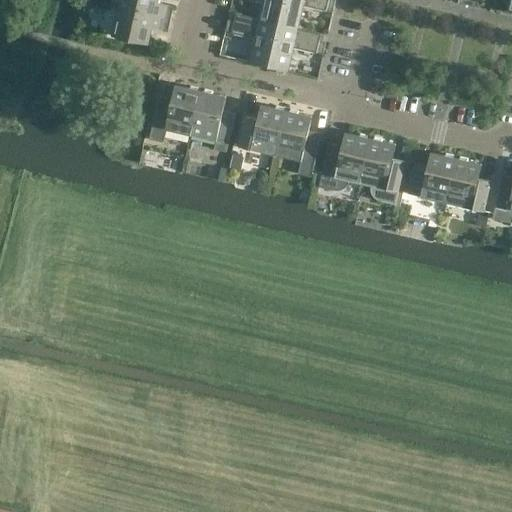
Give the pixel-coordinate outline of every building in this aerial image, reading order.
[(158,3),(158,0),(120,0),(119,7),(171,19),(171,17),(170,17),(172,8),(173,8),(174,6),(158,3)] [(278,24),(283,0),(263,0),(259,18),(259,19),(278,24)] [(283,0),(278,24),(298,28),(298,27),(303,5),(326,11),(326,10),(333,12),(335,0),(283,0)] [(152,28),(155,28),(168,31),(168,29),(167,29),(169,20),(170,21),(171,19),(119,7),(112,34),(148,43),(152,28)] [(268,66),(278,24),(259,19),(259,18),(236,13),(234,20),(228,19),(225,31),(231,32),(231,33),(254,38),(249,62),(268,66)] [(321,33),(298,27),(298,28),(278,24),(268,66),(288,71),(293,47),(317,53),(317,52),(323,54),(326,42),(319,40),(321,33)] [(191,134),(201,90),(199,90),(198,88),(190,86),(189,88),(175,85),(171,103),(170,102),(169,103),(161,101),(161,100),(160,100),(161,96),(159,95),(149,139),(164,142),(167,129),(191,134)] [(203,91),(201,90),(191,134),(229,143),(236,113),(235,113),(233,117),(232,117),(232,118),(223,116),(224,115),(222,114),(226,96),(213,93),(212,91),(205,89),(203,91)] [(276,154),(287,110),(284,110),(284,107),(276,106),(274,108),(261,104),(257,123),(255,122),(255,123),(246,121),(247,120),(245,120),(246,115),(245,115),(238,146),(276,154)] [(289,111),(287,110),(276,154),(302,160),(299,174),(313,177),(324,133),(320,133),(319,137),(318,137),(318,138),(309,136),(309,135),(308,134),(312,116),(299,113),(298,111),(290,109),(289,111)] [(360,182),(370,138),(368,138),(368,135),(360,133),(358,135),(345,132),(341,150),(339,150),(339,151),(330,149),(331,147),(329,147),(330,143),(329,143),(319,187),(333,190),(333,189),(337,190),(342,189),(345,187),(348,184),(349,180),(360,182)] [(373,139),(370,138),(360,182),(371,185),(371,189),(372,193),(374,197),(377,199),(381,201),(395,204),(405,161),(404,160),(403,164),(402,164),(402,165),(393,163),(393,162),(392,162),(396,144),(383,141),(382,139),(374,137),(373,139)] [(446,202),(456,158),(454,158),(453,155),(446,153),(444,155),(431,152),(427,170),(425,169),(425,171),(416,169),(416,167),(415,167),(416,163),(415,163),(408,193),(446,202)] [(233,153),(230,167),(241,170),(244,155),(233,153)] [(456,158),(446,202),(484,211),(491,180),(478,177),(482,164),(468,161),(468,158),(460,157),(458,158),(456,158)] [(221,167),(218,180),(225,182),(228,169),(221,167)] [(511,177),(502,175),(492,218),(506,222),(506,221),(511,222),(511,221),(511,177)] [(478,214),(476,224),(486,227),(488,216),(478,214)]
